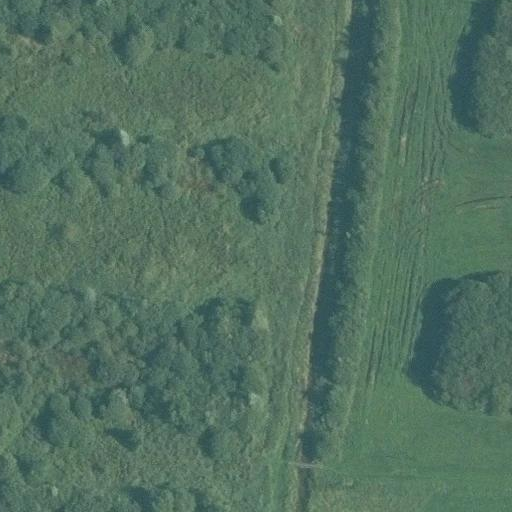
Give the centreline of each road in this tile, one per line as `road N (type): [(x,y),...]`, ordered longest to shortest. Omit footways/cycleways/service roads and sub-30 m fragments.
road 1 (track): [(279,464),(330,0)]
road 2 (track): [(275,511),(279,464),(511,474)]
